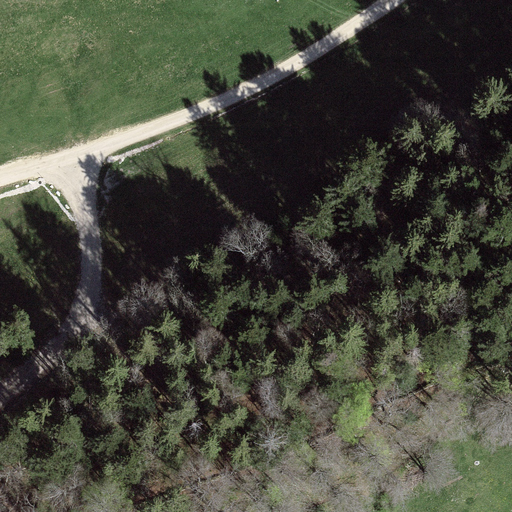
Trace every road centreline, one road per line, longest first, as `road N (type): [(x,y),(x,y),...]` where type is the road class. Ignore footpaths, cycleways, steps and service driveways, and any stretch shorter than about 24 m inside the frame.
road 1 (track): [(392,0),(203,109),(0,178)]
road 2 (track): [(76,158),(91,260),(86,300),(71,333),(0,399)]
